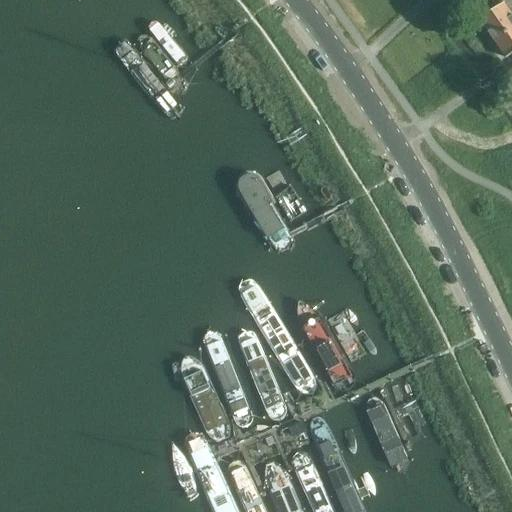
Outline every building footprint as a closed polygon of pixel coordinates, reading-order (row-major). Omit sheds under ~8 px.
[(80,0),(59,0),(68,9),(72,11),(77,12),(84,13),(83,6),(81,1),(80,0)] [(511,54),(511,13),(505,4),(498,9),(481,20),(507,58),(511,54)] [(121,33),(107,29),(105,42),(171,121),(173,122),(176,123),(179,122),(182,121),(184,119),(185,116),(186,113),(185,110),(184,107),(121,33)] [(139,45),(139,47),(175,96),(176,97),(177,99),(179,100),(180,101),(182,101),(184,102),(186,102),(188,102),(190,101),(192,101),(193,99),(193,98),(194,96),(194,94),(194,93),(194,91),(194,89),(193,87),(192,86),(153,35),(151,35),(150,34),(148,34),(146,34),(145,35),(143,35),(142,36),(141,37),(140,39),(139,40),(139,42),(139,44),(139,45)] [(293,239),(293,237),(261,176),(259,175),(258,174),(256,174),(254,174),(252,174),(251,175),(249,176),(247,177),(246,178),(245,179),(244,181),(244,183),(244,184),(277,248),(278,249),(279,250),(281,251),(282,251),(284,251),(286,251),(287,251),(289,250),(290,249),(291,248),(292,247),(293,245),(294,244),(294,242),(294,240),(293,239)] [(307,380),(306,378),(265,289),(264,287),(263,286),(262,285),(261,284),(259,284),(258,283),(256,283),(255,283),(253,284),(252,285),(250,286),(249,287),(248,288),(248,290),(247,291),(247,293),(247,294),(248,296),(289,384),(289,386),(290,388),(292,390),(293,391),(295,392),(296,393),(298,394),(300,395),(302,395),(304,395),(305,393),(306,391),(306,389),(307,386),(307,384),(307,382),(307,380)] [(300,328),(301,330),(340,392),(342,393),(344,393),(346,394),(348,394),(349,393),(351,393),(353,392),(355,391),(356,390),(358,389),(359,387),(360,386),(360,384),(361,382),(361,380),(361,378),(320,318),(317,316),(314,314),(312,312),(309,311),(306,309),(303,308),(299,307),(299,310),(298,313),(298,315),(298,318),(298,320),(298,323),(299,325),(300,328)] [(276,401),(276,400),(251,331),(241,326),(237,335),(260,404),(261,405),(261,407),(262,408),(263,409),(264,410),(265,411),(267,412),(268,412),(270,412),(271,411),(273,411),(274,410),(275,409),(276,407),(276,406),(277,404),(277,403),(276,401)] [(205,341),(205,343),(233,418),(234,420),(235,422),(236,424),(237,426),(239,427),(240,428),(242,429),(244,430),(246,430),(248,430),(250,430),(252,428),(253,426),(254,424),(254,422),(255,419),(255,417),(255,414),(227,340),(227,338),(226,336),(226,334),(225,333),(223,332),(222,331),(220,330),(219,329),(217,329),(215,329),(213,329),(212,329),(210,330),(209,331),(207,333),(206,334),(206,336),(205,337),(205,339),(205,341)] [(233,431),(232,430),(202,364),(188,359),(184,376),(213,439),(214,441),(215,442),(216,443),(218,444),(219,444),(221,445),(223,445),(225,445),(226,444),(228,443),(229,442),(231,441),(232,440),(232,438),(233,436),(233,435),(233,433),(233,431)] [(367,402),(367,403),(395,466),(396,468),(398,470),(400,471),(402,473),(404,474),(407,475),(409,476),(410,474),(410,472),(411,469),(411,467),(411,464),(411,462),(411,459),(384,397),(383,396),(382,395),(381,394),(379,393),(378,393),(376,393),(375,393),(373,393),(372,394),(370,395),(369,396),(368,397),(368,398),(367,400),(367,402)] [(312,427),(313,428),(343,511),(365,511),(332,422),(332,420),(331,419),(329,418),(328,417),(326,416),(325,416),(323,416),(321,416),(320,416),(318,417),(317,418),(315,419),(314,420),(313,422),(313,423),(312,425),(312,427)] [(188,447),(188,449),(215,511),(241,511),(209,439),(208,437),(206,436),(205,435),(203,434),(202,433),(200,433),(198,433),(196,433),(194,434),(193,434),(191,435),(190,437),(189,438),(188,440),(188,442),(187,443),(187,445),(188,447)] [(293,460),(293,461),(313,511),(334,511),(312,456),(312,454),(310,453),(309,452),(308,451),(306,450),(304,450),(303,450),(301,450),(299,450),(298,451),(296,452),(295,453),(294,455),(293,456),(293,458),(293,460)] [(232,474),(233,476),(247,511),(267,511),(249,466),(248,465),(247,463),(245,462),(244,462),(242,461),(241,461),(239,461),(237,461),(236,462),(235,463),(233,464),(232,465),(231,466),(231,468),(231,470),(231,471),(231,473),(232,474)] [(267,485),(277,511),(301,511),(287,475),(282,468),(276,463),(274,462),(272,462),(270,462),(269,463),(267,465),(266,470),(266,478),(267,485)]
